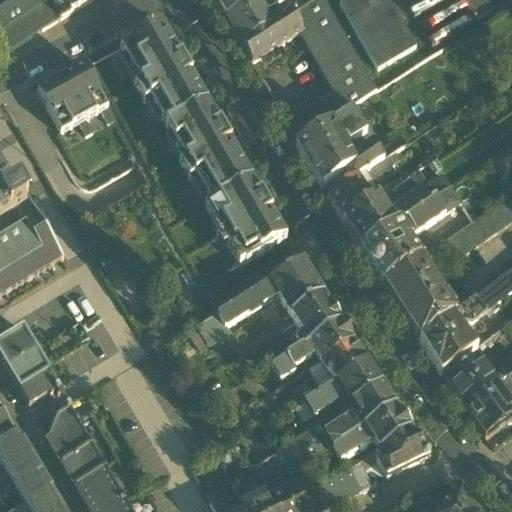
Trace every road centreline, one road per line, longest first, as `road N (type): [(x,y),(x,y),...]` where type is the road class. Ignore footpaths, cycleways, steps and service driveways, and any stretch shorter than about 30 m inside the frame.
road 1 (residential): [(182,0),(319,244),(462,461),(505,511)]
road 2 (unknown): [(0,125),(179,463)]
road 3 (residential): [(0,80),(139,0)]
